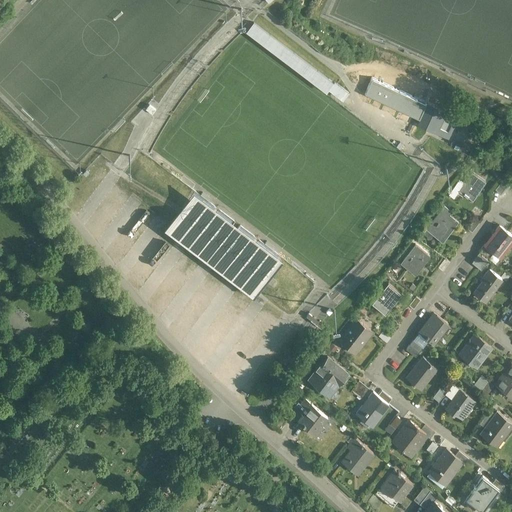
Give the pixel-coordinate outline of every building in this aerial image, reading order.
[(243,33),(325,91),(326,90),(341,101),(348,91),(251,22),(243,33)] [(463,119),(350,67),(346,74),(352,82),(359,85),(359,86),(364,88),(361,93),(416,118),(415,119),(419,121),(417,124),(448,138),(453,127),(459,129),(463,119)] [(485,181),(470,170),(463,180),(464,182),(458,190),(472,200),(485,181)] [(504,180),(495,191),(501,195),(508,185),(504,180)] [(218,203),(204,193),(172,231),(261,300),(293,261),(218,203)] [(444,204),(426,228),(442,240),(458,219),(449,213),(451,210),(444,204)] [(474,219),(467,229),(472,233),(479,223),(474,219)] [(511,240),(511,235),(499,226),(485,244),(500,256),(511,240)] [(414,242),(400,261),(413,270),(427,252),(414,242)] [(488,261),(479,253),(475,258),(485,265),(488,261)] [(450,261),(445,258),(438,267),(443,271),(450,261)] [(485,265),(475,258),(471,263),(481,270),(485,265)] [(489,269),(483,277),(484,278),(473,292),(484,300),(501,278),(489,269)] [(388,282),(383,288),(381,286),(374,295),(376,297),(372,303),(385,313),(401,292),(388,282)] [(416,296),(409,305),(413,309),(421,299),(416,296)] [(436,314),(433,317),(430,315),(418,331),(433,342),(447,323),(436,314)] [(371,329),(356,318),(340,339),(354,350),(371,329)] [(481,338),(475,333),(459,353),(476,366),(491,346),(491,345),(481,338)] [(494,341),(485,333),(481,338),(491,345),(494,341)] [(423,346),(413,338),(409,344),(419,351),(423,346)] [(419,351),(409,344),(406,348),(415,355),(419,351)] [(337,364),(327,356),(309,380),(328,394),(345,373),(336,366),(337,364)] [(423,356),(407,376),(418,385),(427,373),(429,375),(436,366),(423,356)] [(511,363),(501,378),(499,377),(494,383),(511,396),(511,363)] [(368,387),(359,380),(351,390),(361,397),(368,387)] [(446,391),(445,392),(450,397),(458,387),(452,382),(446,391)] [(440,386),(432,396),(439,400),(445,392),(446,391),(440,386)] [(474,399),(458,387),(450,397),(453,398),(446,407),(454,412),(455,411),(462,416),(474,399)] [(392,398),(382,390),(378,395),(388,403),(392,398)] [(373,391),(356,413),(369,422),(385,401),(388,403),(378,395),(373,391)] [(310,403),(305,399),(298,407),(303,411),(310,403)] [(327,416),(310,403),(303,411),(305,412),(298,421),(316,434),(323,425),(322,424),(327,416)] [(489,409),(479,423),(484,426),(494,413),(489,409)] [(484,426),(480,432),(497,445),(511,424),(511,421),(496,410),(494,413),(484,426)] [(410,420),(393,441),(393,442),(394,441),(410,453),(425,434),(426,432),(421,429),(417,426),(418,426),(410,420)] [(435,431),(425,423),(421,429),(426,432),(425,434),(430,437),(435,431)] [(353,437),(346,446),(351,450),(358,440),(353,437)] [(373,452),(358,440),(351,450),(342,461),(355,471),(359,465),(361,467),(373,452)] [(446,447),(428,470),(445,483),(454,470),(452,469),(460,459),(465,462),(465,461),(455,453),(446,447)] [(469,457),(458,449),(455,453),(465,461),(469,457)] [(412,482),(400,473),(400,472),(399,471),(398,472),(394,469),(376,493),(393,507),(412,482)] [(482,474),(466,496),(480,506),(488,495),(490,497),(498,487),(492,482),(482,474)] [(504,484),(495,477),(492,482),(498,487),(500,489),(504,484)] [(424,483),(413,498),(419,502),(419,501),(430,488),(424,483)] [(430,488),(419,501),(426,507),(433,498),(434,498),(437,493),(430,488)] [(426,507),(424,510),(423,509),(421,511),(448,511),(450,510),(434,498),(433,498),(426,507)]
